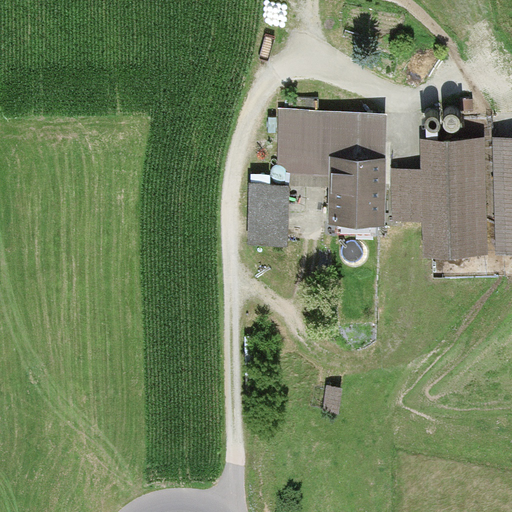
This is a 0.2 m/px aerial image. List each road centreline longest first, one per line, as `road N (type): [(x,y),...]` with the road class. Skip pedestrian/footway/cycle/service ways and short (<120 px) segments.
road 1 (track): [(218,511),(233,468),(227,194),(250,112),(280,57),(304,37),(304,0)]
road 2 (track): [(304,37),(384,92),(436,89),(478,78),(482,26)]
